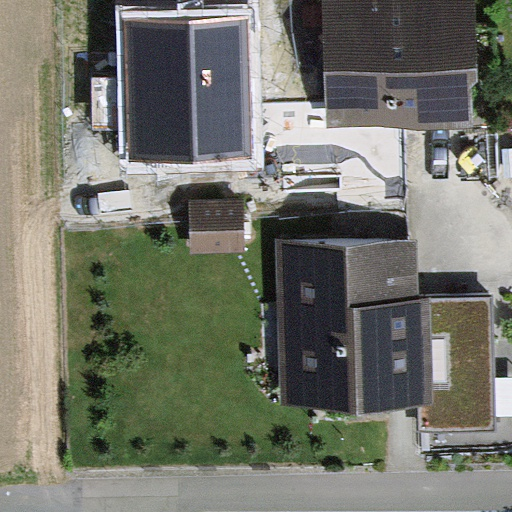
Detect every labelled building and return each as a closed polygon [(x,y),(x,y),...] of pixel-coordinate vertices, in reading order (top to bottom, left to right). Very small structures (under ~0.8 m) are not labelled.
[(466,65),(475,65),(471,0),(326,0),(332,116),(468,109),(466,65)] [(322,4),(302,5),(303,25),(323,25),(322,4)] [(251,15),(125,18),(126,81),(93,81),(94,133),(127,132),(128,162),(253,159),(253,135),(251,15)] [(192,252),(244,251),(243,199),(190,201),(192,252)] [(416,234),(276,236),(278,398),(418,397),(418,420),(490,419),(489,294),(431,295),(431,286),(417,286),(416,234)]
